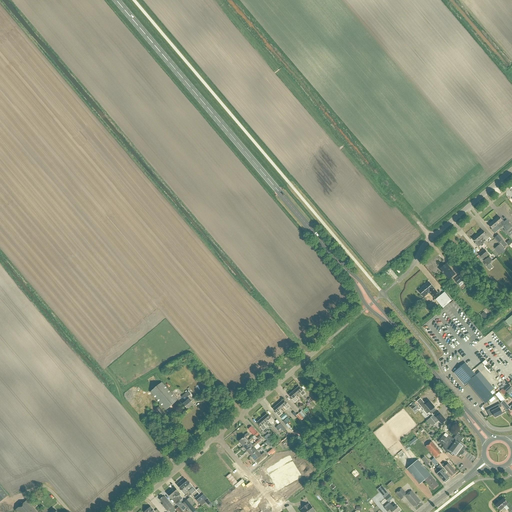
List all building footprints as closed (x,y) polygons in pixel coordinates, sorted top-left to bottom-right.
[(494,221),(497,225),(500,229),(503,226),(507,231),(511,227),(511,226),(507,220),(504,222),(503,220),(502,221),(499,217),(494,221)] [(491,230),(494,234),(500,229),(497,225),(494,221),(489,226),(492,229),(491,230)] [(478,235),(481,239),(483,237),(486,241),(490,238),(486,234),(483,231),(478,235)] [(475,244),(478,248),(484,242),(481,239),(478,235),(472,239),(476,243),(475,244)] [(494,238),(500,245),(504,242),(498,235),(494,238)] [(500,255),(504,251),(499,245),(495,249),(500,255)] [(484,250),(479,254),(483,259),(488,255),(484,250)] [(446,264),(440,269),(449,280),(455,275),(446,264)] [(460,287),(466,282),(467,281),(461,275),(455,280),(460,287)] [(435,299),(441,307),(450,299),(444,292),(439,295),(428,282),(422,288),(419,291),(424,297),(429,293),(435,299)] [(464,385),(467,383),(485,404),(493,397),(490,393),(465,363),(453,373),(464,385)] [(476,376),(490,393),(494,389),(480,372),(476,376)] [(162,383),(150,392),(166,411),(177,401),(162,383)] [(505,392),(506,393),(511,388),(508,384),(503,389),(505,392)] [(294,391),(297,395),(299,393),(302,397),(306,394),(303,390),(302,390),(299,387),(294,391)] [(292,400),(295,404),(299,400),(295,397),(297,395),(294,391),(289,396),(292,399),(292,400)] [(501,402),(503,400),(505,399),(498,391),(495,394),(501,402)] [(191,397),(190,395),(186,399),(187,401),(183,404),(187,410),(194,404),(189,399),(191,397)] [(278,405),(282,409),(284,407),(287,411),(290,407),(287,404),(286,404),(283,400),(278,405)] [(423,402),(419,405),(427,414),(429,412),(430,415),(436,410),(434,408),(435,407),(430,401),(429,402),(427,400),(424,403),(423,402)] [(500,404),(499,403),(498,401),(495,403),(497,406),(496,406),(497,409),(492,411),(491,409),(487,411),(490,417),(493,415),(495,418),(502,414),(499,408),(501,407),(500,404)] [(276,413),(279,417),(285,412),(282,409),(278,405),(273,409),(276,413)] [(302,411),(300,413),(304,419),(308,416),(303,410),(304,409),(301,406),(299,408),(302,411)] [(161,407),(157,410),(165,419),(169,416),(161,407)] [(304,419),(300,413),(297,415),(295,411),(293,413),(295,416),(296,415),(301,421),(304,419)] [(262,418),(266,422),(268,421),(271,424),(274,421),(271,417),(271,418),(267,414),(262,418)] [(439,421),(441,424),(442,424),(446,421),(440,414),(437,417),(435,414),(430,417),(427,420),(429,422),(432,419),(436,424),(439,421)] [(260,427),(263,431),(267,428),(264,424),(266,422),(262,418),(257,423),(260,427)] [(277,427),(279,430),(281,429),(284,432),(287,429),(281,423),(277,427)] [(248,429),(254,436),(258,433),(252,426),(248,429)] [(249,441),(248,441),(246,438),(249,435),(248,433),(244,436),(245,437),(239,442),(243,446),(249,441)] [(456,456),(458,458),(465,448),(463,446),(459,443),(463,438),(457,434),(453,439),(449,436),(447,438),(443,435),(438,442),(444,446),(443,447),(447,452),(449,451),(456,456)] [(416,440),(416,439),(417,438),(416,436),(408,443),(409,445),(416,440)] [(243,446),(247,451),(253,446),(252,445),(250,442),(253,439),(252,438),(248,441),(249,441),(243,446)] [(425,447),(435,458),(441,453),(432,441),(425,447)] [(247,451),(251,456),(257,451),(256,450),(254,447),(257,444),(256,442),(252,445),(253,446),(247,451)] [(256,461),(258,463),(267,456),(264,452),(261,455),(258,452),(261,449),(260,447),(256,450),(257,451),(251,456),(255,461),(256,461)] [(421,460),(426,466),(430,463),(424,457),(421,460)] [(407,469),(420,484),(425,480),(433,489),(438,485),(435,481),(436,481),(431,475),(418,460),(407,469)] [(445,462),(442,465),(444,467),(449,473),(452,476),(452,475),(453,475),(455,474),(455,473),(453,470),(453,469),(448,464),(447,465),(445,462)] [(293,464),(287,467),(294,479),(300,476),(293,464)] [(440,465),(435,470),(438,473),(437,474),(438,475),(437,476),(439,478),(440,478),(444,482),(446,481),(446,480),(449,477),(443,470),(443,469),(440,465)] [(287,467),(282,470),(289,482),(294,479),(287,467)] [(282,470),(276,473),(283,485),(289,482),(282,470)] [(276,473),(271,476),(278,488),(283,485),(276,473)] [(181,482),(192,495),(196,491),(190,483),(189,484),(184,479),(181,482)] [(188,496),(189,497),(192,495),(181,482),(177,485),(182,490),(181,491),(184,495),(186,496),(188,496)] [(171,490),(180,501),(183,499),(180,495),(181,494),(179,493),(174,487),(171,490)] [(195,498),(198,503),(203,499),(205,500),(207,498),(199,488),(196,491),(199,495),(195,498)] [(414,507),(415,506),(416,507),(420,504),(419,502),(420,501),(412,491),(407,494),(402,488),(396,493),(402,499),(405,496),(414,507)] [(173,501),(176,505),(177,504),(178,505),(177,506),(179,506),(183,511),(186,509),(186,508),(182,504),(180,501),(171,490),(167,494),(173,501)] [(385,498),(388,502),(393,498),(390,494),(389,494),(387,492),(384,494),(386,497),(385,498)] [(163,497),(160,500),(163,504),(162,505),(164,507),(165,506),(166,507),(165,508),(168,511),(169,510),(170,511),(174,511),(176,511),(172,507),(173,506),(165,497),(164,498),(163,497)] [(187,500),(184,502),(192,511),(194,511),(196,511),(192,506),(195,504),(190,497),(187,500)] [(252,497),(246,501),(252,511),(254,511),(259,510),(252,497)] [(506,505),(509,509),(507,510),(508,511),(510,511),(511,510),(511,507),(511,506),(511,507),(508,503),(508,504),(503,498),(495,505),(500,511),(506,505)] [(56,511),(54,509),(49,511),(36,511),(27,500),(14,510),(15,511),(56,511)] [(252,511),(246,501),(241,504),(245,511),(252,511)]
